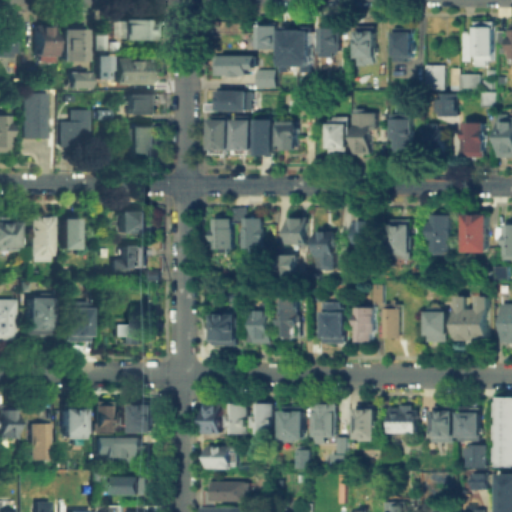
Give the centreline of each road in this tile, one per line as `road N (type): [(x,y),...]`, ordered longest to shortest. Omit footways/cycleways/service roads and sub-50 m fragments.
road 1 (residential): [(182,511),(186,0)]
road 2 (residential): [(0,183),(511,184)]
road 3 (residential): [(0,373),(511,373)]
